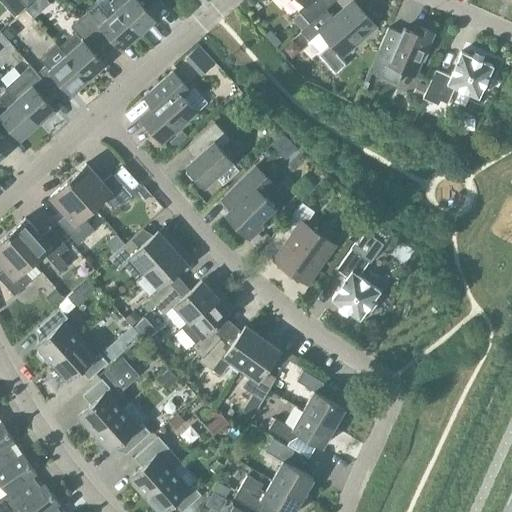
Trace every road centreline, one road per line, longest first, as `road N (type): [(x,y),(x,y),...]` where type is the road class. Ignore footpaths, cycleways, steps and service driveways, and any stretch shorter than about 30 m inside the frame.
road 1 (residential): [(340,511),(387,414),(387,382),(225,260),(101,115)]
road 2 (residential): [(111,511),(25,403),(0,346)]
road 3 (residential): [(101,115),(233,0)]
road 4 (residential): [(0,201),(101,115)]
